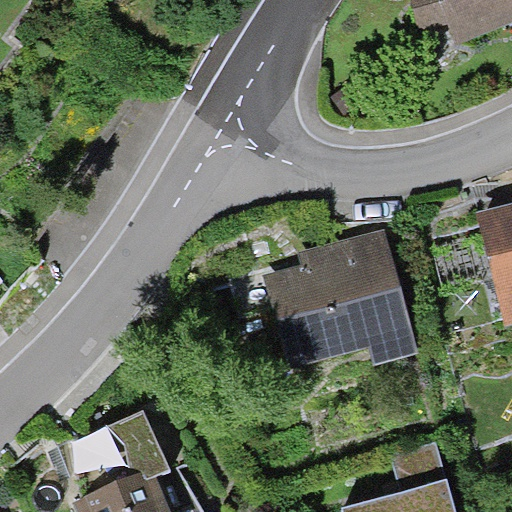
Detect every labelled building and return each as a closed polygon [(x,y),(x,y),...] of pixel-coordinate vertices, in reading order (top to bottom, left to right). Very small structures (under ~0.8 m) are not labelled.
[(511,0),(417,0),(435,44),(511,13),(511,0)] [(511,332),(511,198),(497,202),(502,221),(466,230),(491,337),(511,332)] [(415,351),(385,230),(302,251),(305,263),(268,272),(291,366),(371,347),(374,361),(415,351)] [(171,511),(158,477),(172,468),(145,414),(73,443),(85,499),(75,502),(78,511),(171,511)] [(332,511),(458,511),(439,445),(381,462),(389,489),(330,506),(332,511)]
